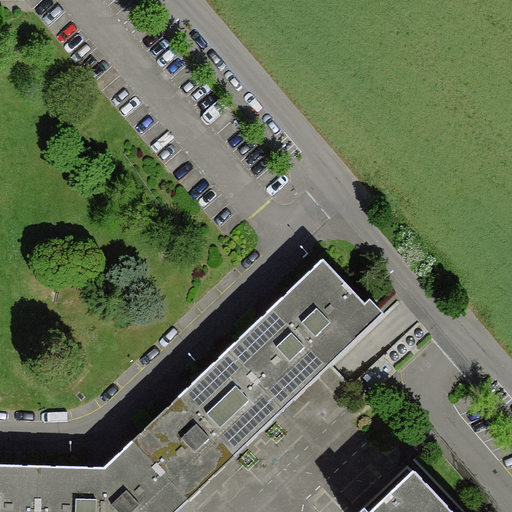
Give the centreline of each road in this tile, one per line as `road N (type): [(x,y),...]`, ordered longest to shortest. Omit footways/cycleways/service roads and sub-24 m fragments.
road 1 (residential): [(0,429),(74,429),(110,413),(345,188)]
road 2 (residential): [(511,379),(474,336),(439,316),(357,220),(345,188)]
road 3 (residential): [(345,188),(192,0)]
